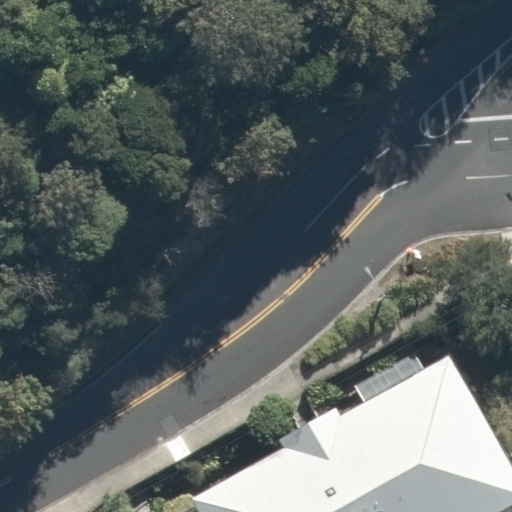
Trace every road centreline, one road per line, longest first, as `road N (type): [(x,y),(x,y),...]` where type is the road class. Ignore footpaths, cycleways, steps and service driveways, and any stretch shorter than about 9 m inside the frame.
road 1 (residential): [(0,483),(235,336),(390,190),(425,178)]
road 2 (residential): [(511,54),(446,116),(425,178)]
